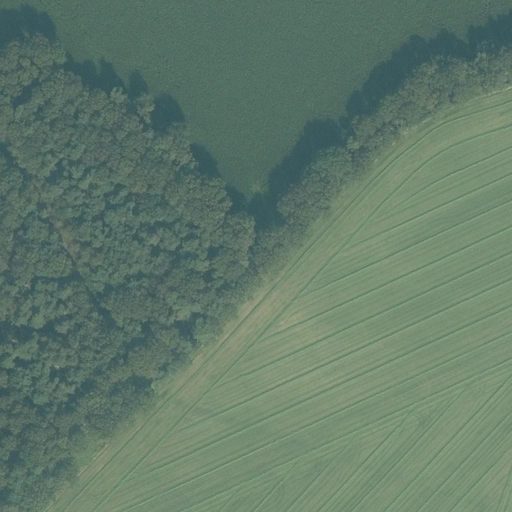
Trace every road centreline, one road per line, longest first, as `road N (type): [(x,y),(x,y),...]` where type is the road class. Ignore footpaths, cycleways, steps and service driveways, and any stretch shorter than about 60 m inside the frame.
road 1 (track): [(140,379),(388,131),(511,72)]
road 2 (track): [(0,159),(140,379)]
road 3 (track): [(0,494),(140,379)]
